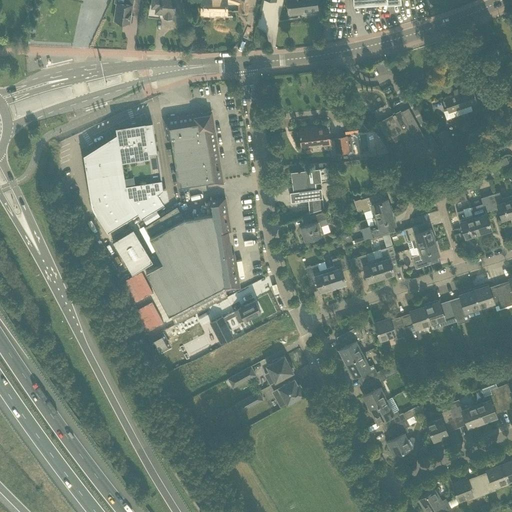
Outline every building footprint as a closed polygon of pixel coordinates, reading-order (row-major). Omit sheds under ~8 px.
[(131,15),(133,0),(125,0),(125,3),(117,2),(114,20),(115,20),(117,22),(120,23),(122,21),(132,23),(133,15),(131,15)] [(151,0),(151,6),(155,7),(155,11),(164,12),(164,17),(171,17),(172,13),(179,14),(180,0),(151,0)] [(202,0),(202,12),(225,12),(225,0),(202,0)] [(318,8),(316,0),(287,0),(289,15),(303,13),(302,10),(318,8)] [(488,87),(480,90),(481,93),(488,91),(491,101),(495,100),(491,89),(489,90),(488,87)] [(444,98),(447,109),(444,110),(447,118),(472,110),(470,103),(477,101),(472,88),(444,98)] [(428,147),(408,109),(401,113),(400,111),(379,123),(387,138),(399,132),(412,156),(428,147)] [(174,156),(215,150),(209,114),(165,121),(168,138),(171,138),(174,156)] [(124,132),(117,136),(84,156),(85,161),(85,162),(91,202),(92,206),(94,211),(107,231),(136,213),(139,217),(162,203),(157,192),(163,189),(155,136),(154,136),(152,123),(146,125),(138,126),(131,129),(124,132)] [(356,124),(344,126),(345,134),(350,133),(351,134),(359,133),(359,132),(361,131),(361,132),(367,132),(370,131),(363,123),(360,124),(357,125),(357,124),(356,124)] [(302,146),(312,145),(329,143),(327,127),(310,130),(310,127),(300,128),(302,146)] [(452,141),(445,129),(438,133),(447,148),(453,144),(451,141),(452,141)] [(334,138),(337,153),(349,151),(346,136),(334,138)] [(445,161),(440,153),(437,146),(426,151),(429,158),(434,167),(445,161)] [(174,156),(176,171),(218,164),(218,160),(219,159),(217,149),(215,150),(174,156)] [(219,169),(218,164),(176,171),(179,185),(207,181),(208,184),(222,182),(220,168),(219,169)] [(309,213),(319,210),(324,208),(321,187),(316,187),(315,182),(329,180),(327,167),(301,171),(291,172),(294,191),(290,191),(291,201),(308,199),(309,213)] [(502,218),(511,214),(511,204),(509,196),(502,198),(499,191),(488,195),(492,209),(498,207),(502,218)] [(453,197),(455,203),(467,199),(465,193),(453,197)] [(391,211),(387,198),(376,201),(374,195),(354,201),(357,210),(363,208),(364,211),(371,209),(373,216),(391,211)] [(479,211),(472,214),(478,232),(491,228),(486,211),(492,209),(488,195),(481,197),(482,203),(477,205),(479,211)] [(149,237),(153,243),(223,232),(230,231),(229,221),(227,221),(226,212),(227,212),(225,198),(210,200),(213,214),(184,219),(149,237)] [(465,236),(478,232),(472,214),(470,207),(457,211),(465,236)] [(306,239),(315,236),(324,233),(321,226),(328,224),(324,211),(310,216),(312,222),(301,226),(306,239)] [(386,234),(384,227),(395,223),(391,211),(373,216),(373,217),(366,219),(369,226),(361,228),(365,241),(386,234)] [(434,240),(430,228),(419,231),(417,224),(403,229),(407,241),(409,248),(434,240)] [(132,226),(113,239),(133,269),(151,256),(132,226)] [(227,255),(223,232),(153,243),(163,262),(146,271),(169,314),(224,285),(224,288),(239,286),(237,273),(236,273),(234,264),(235,264),(234,254),(227,255)] [(438,253),(434,240),(409,248),(409,249),(410,249),(412,256),(416,268),(429,263),(427,257),(438,253)] [(397,259),(394,249),(392,245),(381,248),(381,249),(373,251),(375,258),(381,276),(394,272),(390,261),(397,259)] [(368,280),(381,276),(375,258),(369,260),(366,253),(353,257),(358,271),(365,269),(368,280)] [(334,265),(327,267),(333,286),(345,281),(342,270),(349,268),(344,255),(332,259),(334,265)] [(320,290),(333,286),(327,267),(320,270),(318,263),(305,267),(310,281),(316,279),(320,290)] [(510,282),(500,285),(507,305),(511,303),(511,299),(511,275),(508,277),(510,280),(510,282)] [(251,293),(267,285),(263,277),(247,285),(251,293)] [(488,283),(473,288),(479,306),(492,301),(494,306),(498,304),(499,308),(507,305),(500,285),(490,289),(489,287),(488,283)] [(461,298),(451,301),(455,316),(456,319),(457,323),(463,321),(460,312),(479,306),(473,288),(459,293),(460,296),(461,298)] [(439,299),(424,304),(430,322),(437,320),(439,325),(445,323),(444,320),(455,316),(451,301),(440,305),(440,303),(439,299)] [(260,311),(255,300),(239,308),(240,308),(234,311),(223,317),(225,321),(236,315),(239,322),(245,319),(260,311)] [(411,314),(401,317),(407,334),(409,341),(420,337),(417,326),(430,322),(424,304),(410,309),(411,312),(411,314)] [(233,336),(225,321),(223,317),(222,315),(210,322),(221,343),(233,336)] [(407,338),(408,338),(401,317),(391,321),(389,316),(374,321),(380,338),(394,333),(395,338),(406,334),(407,338)] [(363,353),(356,340),(363,337),(357,326),(338,336),(343,346),(339,348),(346,362),(363,353)] [(162,333),(151,339),(158,353),(170,347),(162,333)] [(378,374),(373,364),(369,366),(363,353),(346,362),(353,375),(358,373),(363,382),(378,374)] [(288,362),(284,355),(267,365),(270,371),(265,374),(270,383),(275,380),(275,381),(293,371),(292,370),(293,369),(290,362),(288,362)] [(256,374),(251,366),(228,378),(233,387),(256,374)] [(383,384),(378,374),(363,382),(368,392),(363,394),(370,408),(387,399),(380,386),(383,384)] [(305,393),(300,384),(298,385),(294,378),(279,387),(274,390),(278,396),(275,397),(280,406),(287,402),(287,403),(305,393)] [(503,384),(497,387),(505,407),(511,404),(511,389),(510,390),(507,383),(503,384)] [(495,411),(505,407),(497,387),(490,389),(491,393),(487,395),(484,396),(483,398),(482,401),(476,403),(483,421),(497,416),(495,411)] [(258,391),(236,403),(240,411),(263,399),(258,391)] [(387,399),(370,408),(377,421),(382,419),(387,428),(406,419),(402,412),(399,414),(397,410),(399,409),(392,397),(387,399)] [(459,401),(455,403),(449,405),(456,425),(466,421),(468,427),(483,421),(476,403),(462,408),(461,404),(460,405),(459,401)] [(446,429),(456,425),(449,405),(442,408),(443,411),(439,413),(441,416),(427,422),(434,440),(448,434),(446,429)] [(407,438),(404,432),(408,430),(406,427),(409,425),(406,419),(387,428),(392,438),(387,441),(394,454),(411,446),(412,448),(416,446),(417,443),(414,436),(411,436),(407,438)] [(511,458),(500,463),(507,480),(511,477),(511,458)] [(494,485),(507,480),(500,463),(486,468),(488,473),(478,477),(484,493),(495,489),(494,485)] [(466,476),(452,481),(458,498),(472,493),(473,497),(484,493),(478,477),(468,481),(466,476)] [(431,508),(433,511),(444,511),(451,508),(445,498),(442,500),(434,488),(418,498),(426,511),(431,508)]
